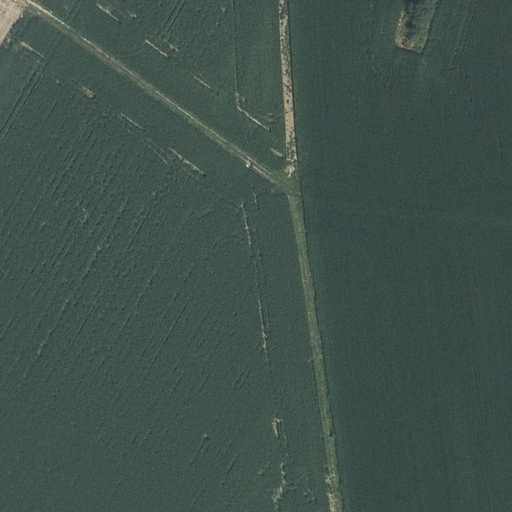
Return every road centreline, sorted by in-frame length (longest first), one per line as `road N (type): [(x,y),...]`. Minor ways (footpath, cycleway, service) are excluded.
road 1 (track): [(338,511),(294,193),(284,0)]
road 2 (track): [(294,193),(22,0)]
